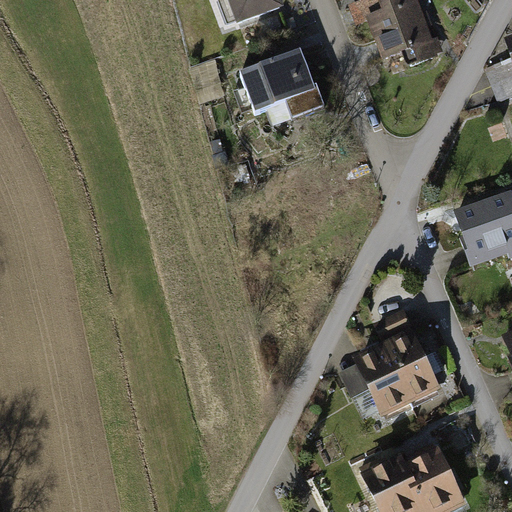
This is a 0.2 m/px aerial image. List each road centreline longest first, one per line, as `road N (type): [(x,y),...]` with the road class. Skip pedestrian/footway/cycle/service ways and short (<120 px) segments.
road 1 (residential): [(396,206),(240,511)]
road 2 (residential): [(511,466),(396,206)]
road 3 (residential): [(511,0),(396,206)]
road 4 (residential): [(396,206),(321,0)]
